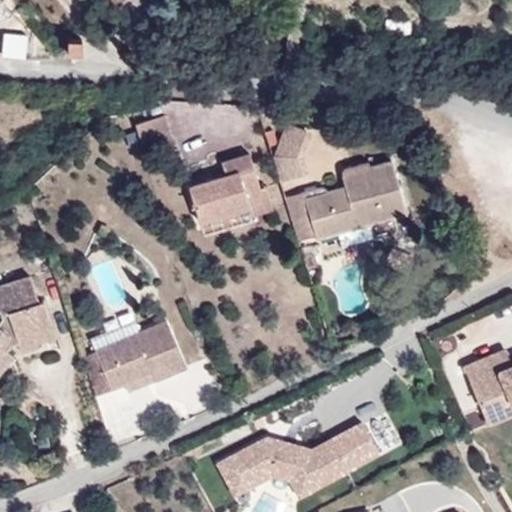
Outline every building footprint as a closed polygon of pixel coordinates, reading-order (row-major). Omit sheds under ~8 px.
[(82,53),(83,40),(69,40),(69,53),(82,53)] [(174,144),(165,115),(135,124),(145,153),(174,144)] [(312,133),(285,123),(274,155),(281,181),(309,171),(304,156),(312,133)] [(273,128),(265,131),(269,146),(277,143),(273,128)] [(250,207),(246,191),(260,187),(255,168),(250,153),(222,162),(226,175),(189,186),(200,222),(248,207),(250,207)] [(407,213),(392,160),(370,166),(369,162),(344,170),(342,173),(346,185),(347,190),(330,195),(329,191),(329,190),(328,188),(322,187),(286,198),(299,241),(316,236),(317,238),(338,232),(342,246),(394,232),(397,226),(394,217),(407,213)] [(274,210),(266,185),(260,187),(246,191),(250,207),(248,207),(252,217),(274,210)] [(347,190),(346,185),(329,190),(329,191),(330,195),(347,190)] [(106,238),(110,229),(101,224),(97,233),(106,238)] [(38,342),(35,330),(52,324),(44,299),(39,301),(31,275),(0,284),(0,311),(4,323),(0,328),(0,327),(0,372),(14,356),(7,350),(11,345),(18,342),(21,352),(39,346),(38,342)] [(187,367),(167,319),(139,331),(95,351),(112,390),(125,384),(153,372),(156,380),(187,367)] [(95,351),(139,331),(135,320),(91,339),(95,351)] [(56,336),(52,324),(35,330),(38,342),(56,336)] [(511,363),(509,357),(506,350),(465,368),(479,402),(506,390),(511,403),(511,402),(511,363)] [(112,390),(95,351),(84,356),(97,396),(112,390)] [(128,392),(156,380),(153,372),(125,384),(128,392)] [(511,413),(511,402),(511,403),(506,390),(479,402),(488,424),(511,413)] [(300,495),(378,453),(361,422),(312,448),(267,436),(232,455),(249,487),(272,475),(290,480),(300,495)] [(249,487),(232,455),(218,463),(235,494),(249,487)]
